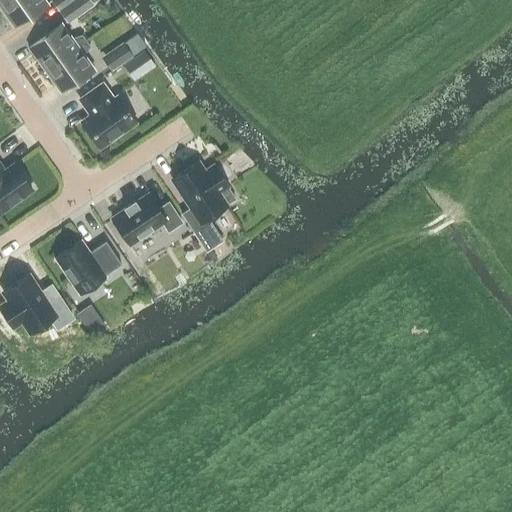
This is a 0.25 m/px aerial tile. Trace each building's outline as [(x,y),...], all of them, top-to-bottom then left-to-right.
[(4,0),(0,3),(0,7),(15,28),(47,5),(44,0),(4,0)] [(56,0),(62,9),(74,0),(56,0)] [(74,0),(62,9),(70,20),(93,4),(90,0),(74,0)] [(61,24),(29,47),(45,70),(86,41),(82,35),(71,38),(61,24)] [(86,41),(45,70),(61,93),(94,70),(84,56),(91,46),(86,41)] [(106,60),(113,70),(133,56),(123,43),(110,52),(113,55),(106,60)] [(150,60),(144,52),(125,65),(131,74),(150,60)] [(83,122),(82,123),(99,147),(135,122),(118,97),(114,100),(103,84),(80,100),(92,117),(84,123),(83,122)] [(198,162),(173,179),(192,207),(181,214),(206,251),(222,240),(208,218),(226,206),(218,193),(228,186),(214,166),(204,172),(198,162)] [(0,212),(32,189),(15,165),(3,173),(0,167),(0,166),(1,166),(0,164),(0,212)] [(159,209),(149,195),(136,203),(135,201),(125,208),(127,210),(113,220),(130,244),(163,222),(170,231),(183,222),(169,202),(159,209)] [(81,240),(55,258),(79,294),(106,276),(105,275),(121,264),(106,241),(90,252),(81,240)] [(46,302),(28,276),(4,292),(10,301),(0,306),(0,308),(13,327),(23,321),(31,332),(51,319),(57,328),(73,318),(58,295),(46,302)] [(90,306),(78,314),(87,327),(99,319),(90,306)]
